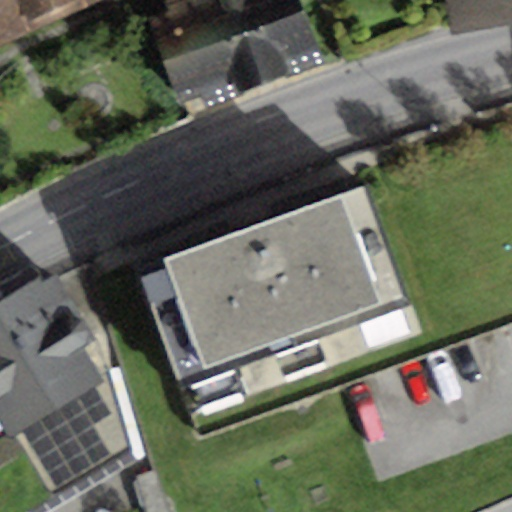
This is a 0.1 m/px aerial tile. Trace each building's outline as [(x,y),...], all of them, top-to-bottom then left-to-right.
[(0,0),(0,30),(73,0),(0,0)] [(214,0),(146,26),(177,109),(302,62),(278,0),(214,0)] [(511,0),(442,0),(445,21),(511,14),(511,0)] [(366,195),(143,280),(202,423),(422,338),(366,195)] [(40,283),(0,305),(0,409),(53,491),(133,447),(106,378),(40,283)]
